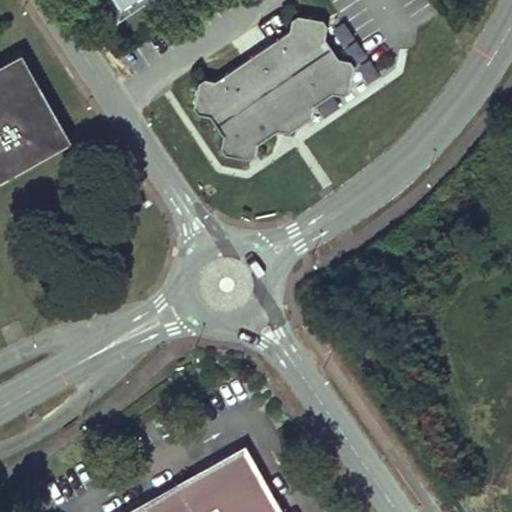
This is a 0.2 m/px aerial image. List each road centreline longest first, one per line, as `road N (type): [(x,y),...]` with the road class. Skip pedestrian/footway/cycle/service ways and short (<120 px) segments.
road 1 (tertiary): [(259,262),(397,168),(471,86),(511,17)]
road 2 (residential): [(201,245),(41,0)]
road 3 (tertiary): [(396,511),(250,315)]
road 4 (tertiary): [(182,302),(0,407)]
